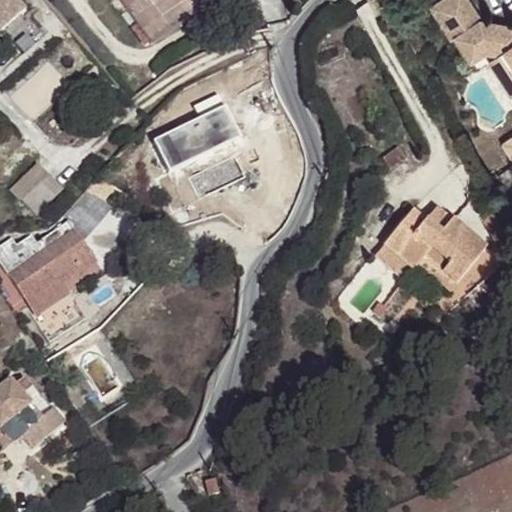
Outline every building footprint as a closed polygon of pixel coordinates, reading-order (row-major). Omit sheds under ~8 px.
[(0,0),(0,35),(2,38),(25,18),(10,0),(0,0)] [(491,61),(502,67),(511,81),(511,37),(484,31),(463,0),(459,0),(434,18),(454,50),(458,47),(475,73),(491,61)] [(511,81),(502,67),(493,73),(511,102),(511,81)] [(392,171),(408,159),(401,150),(385,161),(392,171)] [(20,199),(33,216),(62,194),(49,177),(20,199)] [(64,215),(69,223),(83,244),(114,207),(86,193),(64,215)] [(439,229),(449,218),(433,204),(422,215),(439,229)] [(417,251),(450,280),(482,246),(449,218),(439,229),(422,215),(410,205),(376,241),(404,266),(411,258),(417,251)] [(505,234),(493,215),(483,221),(494,240),(505,234)] [(83,244),(69,223),(38,243),(32,236),(16,245),(11,239),(0,247),(0,257),(55,341),(91,317),(64,275),(77,264),(72,258),(85,249),(83,244)] [(394,276),(404,266),(376,241),(368,252),(394,276)] [(443,288),(450,280),(417,251),(411,258),(443,288)] [(374,315),(382,321),(389,311),(381,305),(374,315)] [(389,385),(388,383),(378,372),(357,391),(363,398),(368,403),(389,385)] [(0,434),(10,448),(21,438),(32,452),(65,427),(54,413),(42,422),(10,381),(0,389),(0,434)] [(503,424),(498,430),(505,436),(511,430),(503,424)] [(0,449),(3,453),(10,448),(0,434),(0,449)] [(218,480),(207,483),(211,498),(222,495),(218,480)]
